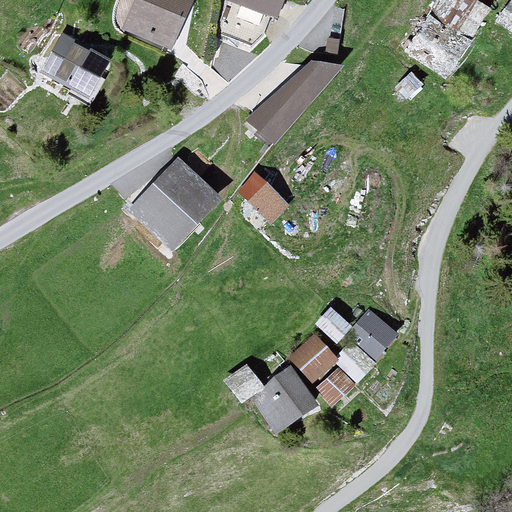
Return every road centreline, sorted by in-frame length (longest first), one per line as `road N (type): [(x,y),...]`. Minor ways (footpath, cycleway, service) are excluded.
road 1 (residential): [(332,511),(401,448),(420,411),(425,277),(447,206),(511,106)]
road 2 (unclassified): [(323,0),(188,128),(0,242)]
